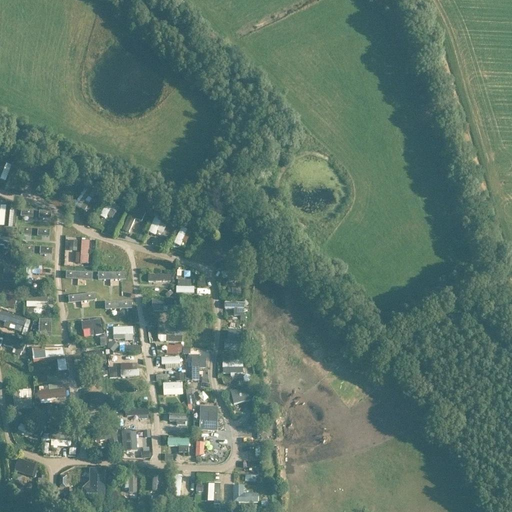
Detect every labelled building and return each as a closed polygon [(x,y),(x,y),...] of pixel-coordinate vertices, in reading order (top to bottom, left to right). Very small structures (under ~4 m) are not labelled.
[(87,190),(75,207),(80,210),(92,194),(87,190)] [(206,235),(196,251),(201,254),(206,246),(209,248),(212,243),(209,241),(211,238),(206,235)] [(67,274),(66,281),(78,282),(92,282),(92,275),(78,274),(67,274)] [(125,282),(125,274),(111,275),(98,275),(98,282),(111,282),(125,282)] [(95,302),(95,295),(81,297),(67,298),(68,305),(81,304),(95,302)] [(132,311),(132,303),(120,304),(105,304),(106,312),(120,311),(132,311)] [(101,321),(82,323),(83,331),(90,330),(91,337),(103,336),(101,321)] [(51,334),(52,322),(40,322),(39,334),(51,334)] [(104,359),(103,353),(84,356),(85,364),(90,363),(91,368),(107,366),(106,359),(104,359)] [(137,365),(121,366),(121,378),(140,378),(139,371),(137,371),(137,365)] [(67,391),(39,394),(39,402),(68,399),(67,391)] [(171,416),(171,423),(178,423),(178,426),(186,427),(186,424),(188,424),(188,417),(171,416)] [(117,432),(93,435),(94,443),(109,441),(110,449),(119,448),(117,432)] [(198,439),(198,444),(203,444),(203,456),(209,456),(209,454),(215,454),(216,440),(209,440),(209,439),(198,439)] [(91,477),(91,489),(98,489),(97,500),(105,501),(106,471),(99,471),(98,477),(91,477)] [(137,494),(137,476),(130,475),(129,482),(125,482),(125,490),(129,490),(129,494),(137,494)] [(191,479),(174,478),(173,495),(179,496),(179,494),(184,494),(185,486),(190,487),(191,479)]
